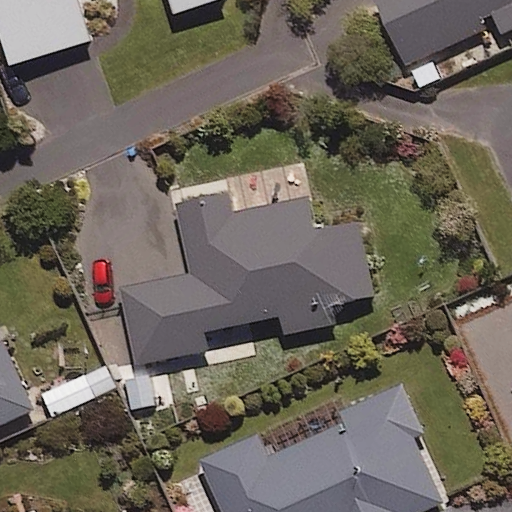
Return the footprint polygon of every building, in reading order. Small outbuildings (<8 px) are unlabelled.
[(0,0),(0,25),(14,71),(94,46),(79,0),(173,0),(179,19),(229,4),(227,0),(0,0)] [(511,0),(392,0),(379,6),(407,69),(501,27),(506,37),(511,34),(511,0)] [(193,276),(125,289),(141,369),(212,355),(209,338),(285,323),(289,339),(339,329),(336,311),(378,303),(363,229),(318,238),(311,202),(238,216),(235,203),(181,214),(193,276)] [(0,346),(0,432),(38,416),(6,344),(0,346)] [(119,391),(109,368),(45,397),(56,420),(119,391)] [(425,443),(403,393),(269,455),(261,438),(203,465),(224,511),(449,511),(419,446),(425,443)]
